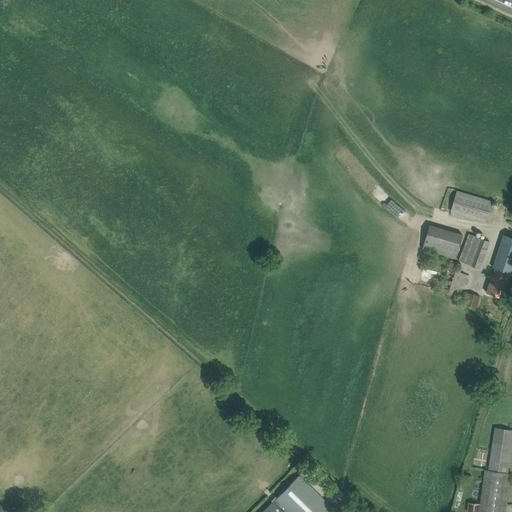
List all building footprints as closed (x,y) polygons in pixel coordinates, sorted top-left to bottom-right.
[(456,191),(450,212),(487,222),(492,202),(456,191)] [(429,223),(422,248),(455,258),(462,233),(429,223)] [(458,261),(469,265),(480,269),(490,241),(479,237),(468,233),(458,261)] [(490,275),(489,278),(491,279),(487,293),(501,298),(507,281),(506,281),(509,273),(511,274),(511,272),(511,237),(503,235),(493,268),(495,269),(493,276),(490,275)] [(470,275),(460,272),(462,264),(448,260),(438,290),(458,297),(463,282),(468,283),(470,275)] [(464,292),(460,304),(477,308),(480,296),(464,292)] [(507,474),(511,440),(511,430),(495,428),(488,471),(485,470),(480,504),(468,502),(467,511),(504,511),(510,474),(507,474)] [(300,475),(276,499),(288,511),(333,511),(335,510),(300,475)] [(284,511),(274,502),(263,511),(284,511)]
